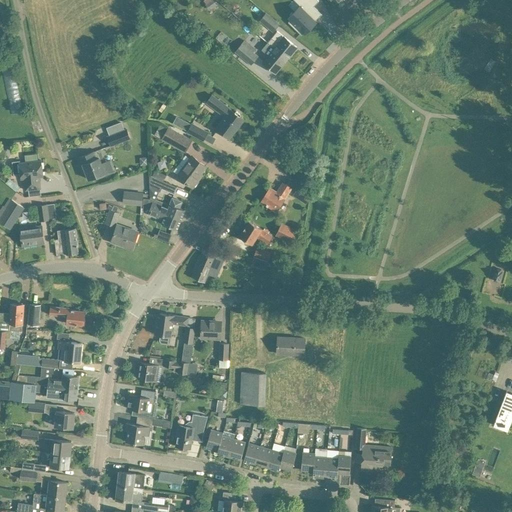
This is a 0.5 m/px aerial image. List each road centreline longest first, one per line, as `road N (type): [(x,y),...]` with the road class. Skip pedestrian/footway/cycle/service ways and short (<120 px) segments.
road 1 (tertiary): [(150,291),(308,89),(404,0)]
road 2 (unclassified): [(511,334),(426,310),(150,291)]
road 3 (residential): [(94,269),(32,86),(15,0)]
road 4 (unclassified): [(101,450),(112,362),(150,291)]
road 5 (residential): [(257,483),(101,450)]
